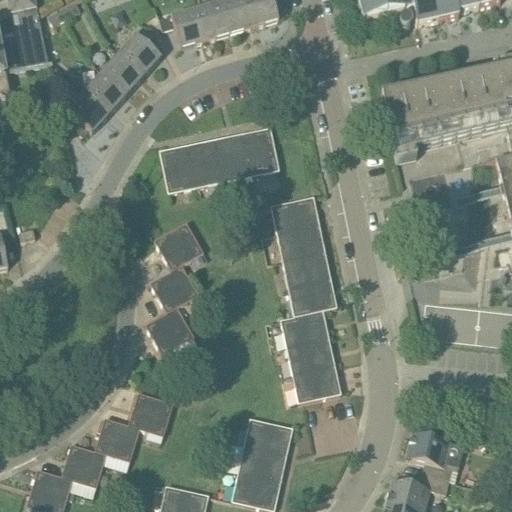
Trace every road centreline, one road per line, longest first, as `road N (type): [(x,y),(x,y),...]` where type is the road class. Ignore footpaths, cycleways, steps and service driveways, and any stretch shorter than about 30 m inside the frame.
road 1 (residential): [(344,511),(379,434),(384,376),(321,49)]
road 2 (residential): [(84,224),(148,119),(186,87),(321,49)]
road 3 (residential): [(0,462),(71,423),(92,403),(119,352),(127,303),(122,262),(84,224)]
road 4 (residential): [(0,312),(50,272),(84,224)]
